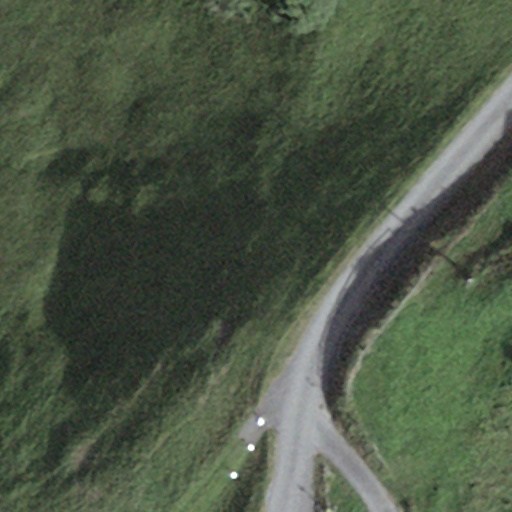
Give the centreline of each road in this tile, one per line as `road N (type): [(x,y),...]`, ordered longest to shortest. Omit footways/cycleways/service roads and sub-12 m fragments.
road 1 (residential): [(306,421),(315,357),(335,310),(511,99)]
road 2 (track): [(383,511),(364,475),(306,421),(282,511)]
road 3 (track): [(195,511),(315,357)]
